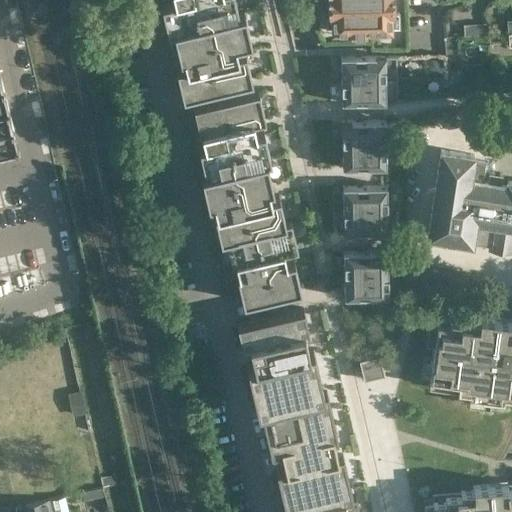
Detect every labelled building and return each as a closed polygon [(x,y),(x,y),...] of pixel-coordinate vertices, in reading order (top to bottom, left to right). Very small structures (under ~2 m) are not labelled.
[(167,0),(161,2),(167,30),(173,29),(179,55),(183,54),(185,64),(176,66),(182,95),(252,78),(245,50),(237,52),(235,42),(251,38),(244,9),(238,11),(235,0),(167,0)] [(332,12),(332,31),(351,30),(351,34),(363,34),(366,33),(366,30),(391,29),(391,28),(400,28),(399,12),(392,12),(391,0),(329,0),(330,12),(332,12)] [(0,21),(0,137),(25,132),(0,21)] [(342,78),(386,78),(396,78),(398,78),(398,55),(342,56),(342,78)] [(342,78),(341,78),(341,102),(388,101),(397,99),(396,78),(386,78),(342,78)] [(236,272),(243,300),(300,287),(294,258),(286,260),(283,250),(297,247),(290,218),(285,220),(279,194),(271,196),(268,186),(272,185),(266,159),(270,158),(264,130),(255,131),(253,122),(265,119),(258,90),(193,105),(200,134),(202,134),(204,144),(198,145),(204,171),(200,172),(207,200),(213,199),(215,209),(213,209),(220,238),(226,237),(232,262),(236,261),(238,271),(236,272)] [(342,143),(386,143),(385,120),(341,120),(342,143)] [(386,143),(342,143),(342,167),(386,166),(386,143)] [(511,181),(509,181),(508,186),(502,185),(502,180),(490,179),(490,183),(483,182),(486,161),(474,160),(475,155),(442,150),(429,237),(491,246),(491,249),(511,252),(511,181)] [(343,209),(387,209),(386,185),(342,185),(343,209)] [(387,209),(343,209),(343,232),(387,231),(387,209)] [(344,273),(388,273),(387,250),(343,251),(344,273)] [(465,291),(468,273),(407,263),(404,281),(465,291)] [(388,273),(344,273),(344,297),(388,296),(388,273)] [(302,306),(236,322),(242,347),(249,346),(253,362),(246,364),(257,411),(260,410),(270,452),(280,450),(285,466),(275,468),(285,511),(359,511),(355,494),(352,494),(342,452),(337,453),(333,437),(337,436),(326,390),(322,390),(312,349),(307,349),(304,333),(308,332),(302,306)] [(60,313),(49,316),(50,320),(52,328),(58,327),(57,323),(59,322),(58,319),(61,318),(60,313)] [(469,394),(503,399),(504,395),(511,396),(511,319),(479,315),(479,319),(466,318),(466,321),(450,319),(450,322),(437,321),(429,377),(458,381),(457,388),(469,390),(469,394)] [(75,413),(86,411),(82,391),(71,393),(75,413)] [(116,482),(114,473),(100,476),(103,486),(116,482)] [(432,499),(433,511),(511,511),(511,485),(507,486),(506,482),(490,483),(487,484),(473,485),(473,489),(460,490),(461,493),(445,495),(445,498),(432,499)] [(68,511),(65,494),(50,498),(24,504),(26,511),(68,511)]
